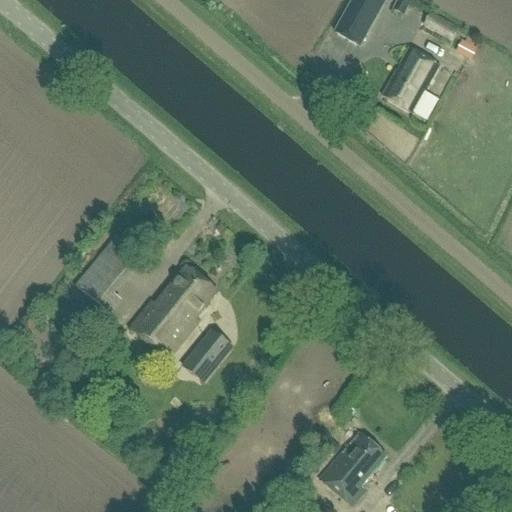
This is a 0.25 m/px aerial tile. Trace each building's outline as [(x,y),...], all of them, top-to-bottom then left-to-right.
[(386,0),(355,0),(335,37),(359,50),(386,0)] [(438,66),(407,49),(380,98),(411,115),(438,66)] [(432,124),(443,101),(427,94),(416,117),(432,124)] [(160,198),(179,207),(188,190),(169,180),(160,198)] [(130,254),(113,240),(74,290),(105,315),(117,300),(111,295),(132,268),(124,262),(130,254)] [(218,296),(188,272),(159,308),(153,303),(130,333),(168,366),(201,325),(197,322),(218,296)] [(230,352),(210,336),(180,372),(200,389),(230,352)] [(392,455),(364,431),(324,478),(356,506),(370,490),(365,486),(392,455)]
